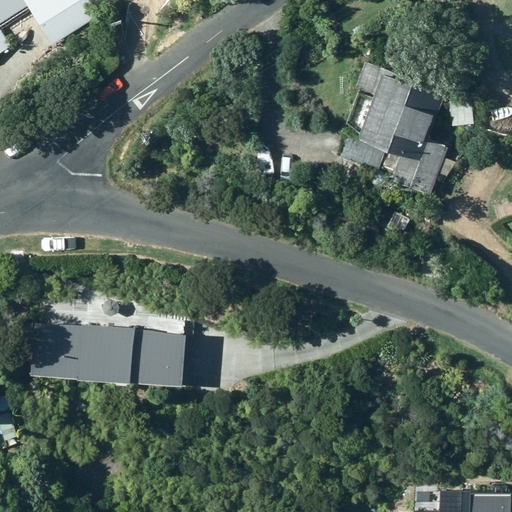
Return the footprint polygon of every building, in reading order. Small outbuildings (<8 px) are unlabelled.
[(0,0),(0,56),(12,49),(0,30),(0,22),(21,8),(15,0),(0,0)] [(56,47),(102,17),(90,0),(42,0),(41,1),(40,0),(33,0),(28,3),(56,47)] [(449,93),(368,62),(358,89),(363,90),(348,129),(352,131),(342,159),(380,174),(382,169),(397,175),(395,183),(433,198),(442,175),(449,177),(459,164),(447,160),(451,149),(431,141),(449,93)] [(452,103),(455,128),(477,125),(474,101),(452,103)] [(389,228),(400,233),(406,220),(395,215),(389,228)] [(41,308),(35,363),(187,380),(193,325),(41,308)] [(409,511),(510,511),(511,489),(467,486),(466,510),(410,506),(409,511)]
